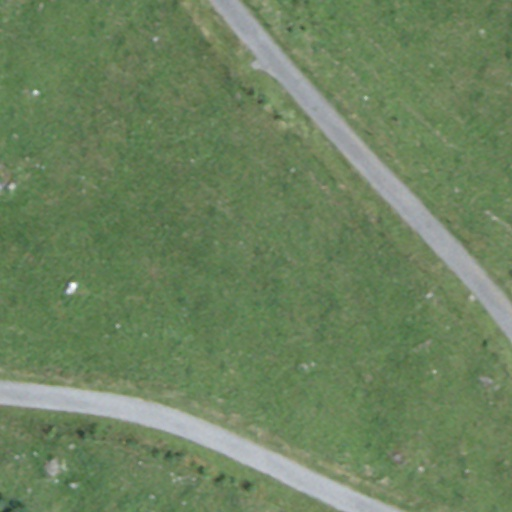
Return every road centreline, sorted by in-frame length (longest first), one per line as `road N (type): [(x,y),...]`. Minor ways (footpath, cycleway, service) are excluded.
road 1 (unclassified): [(511,323),(225,0)]
road 2 (unclassified): [(0,382),(83,387),(160,410),(396,511)]
